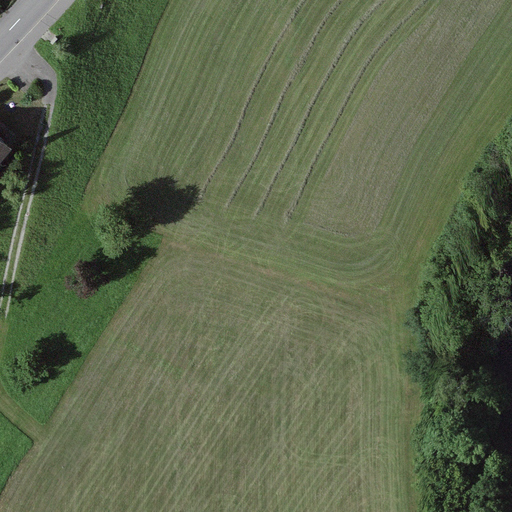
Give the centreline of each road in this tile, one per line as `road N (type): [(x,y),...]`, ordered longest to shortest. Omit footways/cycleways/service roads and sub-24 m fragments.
road 1 (track): [(4,38),(51,83),(3,299),(0,347)]
road 2 (track): [(0,381),(20,403),(156,462)]
